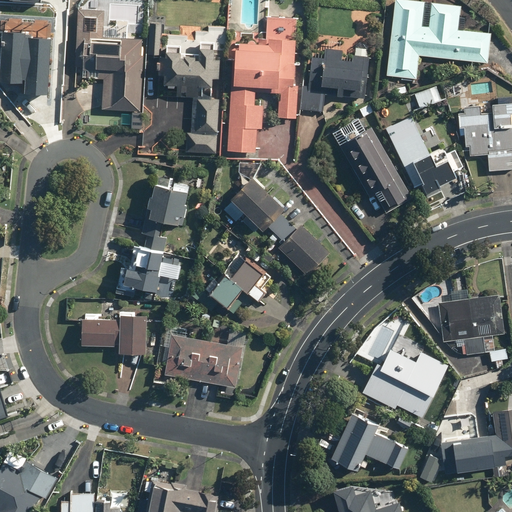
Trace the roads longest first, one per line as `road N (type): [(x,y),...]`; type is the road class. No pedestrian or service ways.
road 1 (residential): [(276,443),(128,422),(69,403),(44,381),(30,350),(26,279)]
road 2 (residential): [(276,443),(297,380),(329,326),(375,280),(461,233),(511,222)]
road 3 (residential): [(26,279),(83,259),(102,176),(97,162),(71,149),(55,151),(36,172)]
